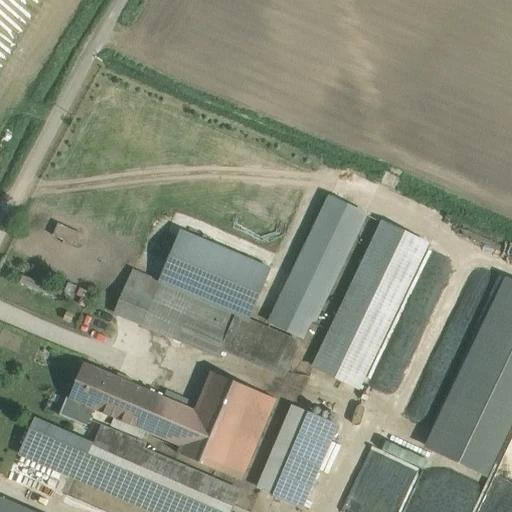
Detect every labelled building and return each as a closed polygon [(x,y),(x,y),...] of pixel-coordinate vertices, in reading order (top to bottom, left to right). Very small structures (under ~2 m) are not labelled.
[(330,197),(270,322),(302,338),(310,320),(314,321),(365,214),(330,197)] [(382,223),(314,367),(358,388),(426,244),(382,223)] [(269,268),(181,231),(160,283),(237,316),(248,320),(269,268)] [(134,272),(116,313),(142,325),(160,283),(134,272)] [(511,282),(507,280),(428,447),(487,475),(511,421),(511,282)] [(237,316),(160,283),(142,325),(219,357),(224,345),(237,316)] [(248,320),(237,316),(224,345),(287,371),(299,342),(248,320)] [(195,412),(84,365),(71,397),(67,396),(59,415),(86,427),(94,408),(181,445),(195,412)] [(276,399),(212,372),(195,412),(181,445),(178,454),(241,481),(276,399)] [(296,408),(262,490),(302,507),(337,425),(296,408)] [(145,444),(105,427),(97,446),(37,421),(22,457),(153,511),(230,511),(239,492),(142,451),(145,444)] [(32,511),(2,499),(0,504),(0,511),(32,511)]
